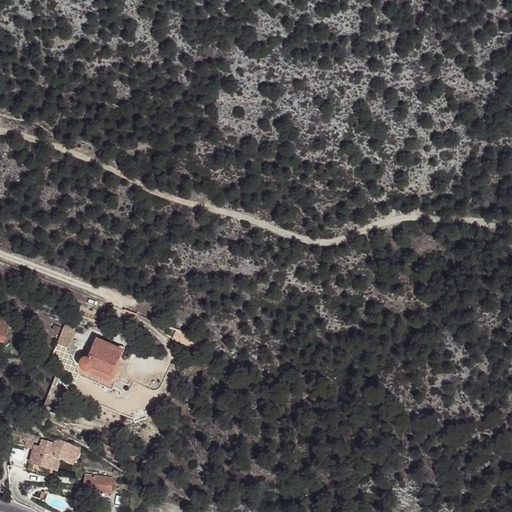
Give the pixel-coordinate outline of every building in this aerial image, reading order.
[(0,341),(4,342),(10,323),(0,319),(0,341)] [(78,324),(66,320),(56,343),(69,348),(78,324)] [(120,349),(96,339),(88,358),(85,358),(83,358),(82,359),(80,362),(80,364),(80,365),(81,367),(82,369),(83,369),(82,370),(109,382),(119,360),(116,359),(120,349)] [(35,445),(29,462),(50,468),(53,458),(60,460),(60,458),(73,464),(80,450),(55,440),(54,443),(42,439),(39,446),(35,445)] [(53,458),(50,468),(57,470),(60,460),(53,458)] [(113,478),(85,475),(83,489),(89,489),(90,486),(105,488),(104,491),(111,492),(113,478)]
